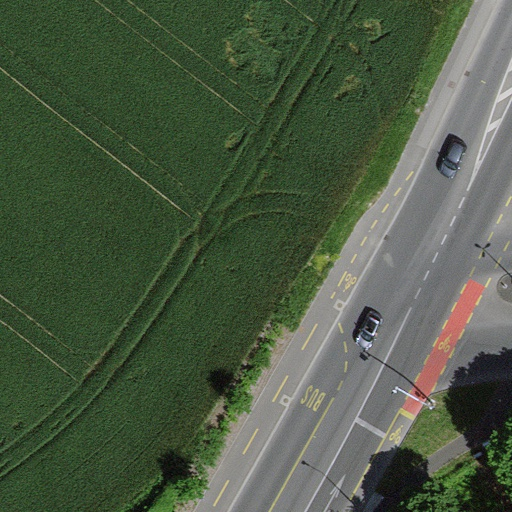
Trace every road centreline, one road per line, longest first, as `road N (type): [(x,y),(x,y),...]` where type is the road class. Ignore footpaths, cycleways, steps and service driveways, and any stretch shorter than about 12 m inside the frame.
road 1 (secondary): [(391,329),(290,511)]
road 2 (secondary): [(460,190),(391,329)]
road 3 (secondary): [(460,190),(511,80)]
road 4 (tertiary): [(391,329),(511,340)]
